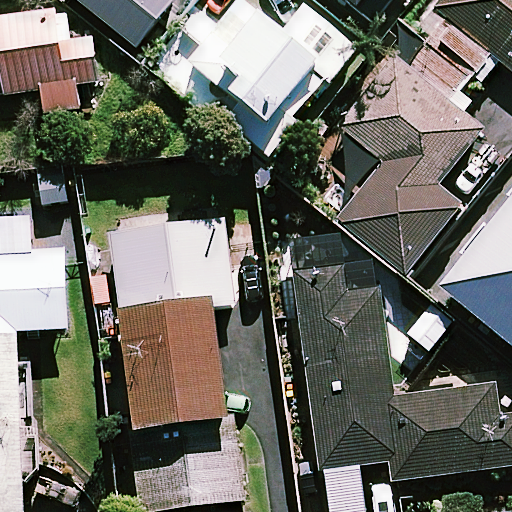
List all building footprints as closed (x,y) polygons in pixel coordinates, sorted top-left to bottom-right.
[(338,0),(364,21),(381,0),(338,0)] [(511,0),(453,0),(440,17),(511,75),(511,0)] [(75,90),(98,88),(92,41),(69,44),(66,13),(0,20),(0,98),(42,94),(45,116),(77,113),(75,90)] [(274,137),(323,77),(264,29),(228,72),(249,90),(236,106),(274,137)] [(468,210),(446,192),(491,137),(401,64),(343,134),(388,171),(344,225),(411,280),(468,210)] [(511,185),(431,287),(511,351),(511,185)] [(220,317),(244,314),(232,226),(117,242),(128,323),(219,311),(220,317)] [(0,264),(0,511),(30,511),(25,341),(75,340),(72,262),(0,264)] [(351,273),(300,280),(327,478),(394,469),(397,492),(511,477),(511,423),(509,424),(504,391),(404,404),(389,296),(355,300),(351,273)] [(220,317),(219,311),(128,323),(125,324),(142,445),(236,433),(220,317)] [(146,511),(235,511),(253,510),(242,432),(236,433),(142,445),(137,446),(146,511)]
